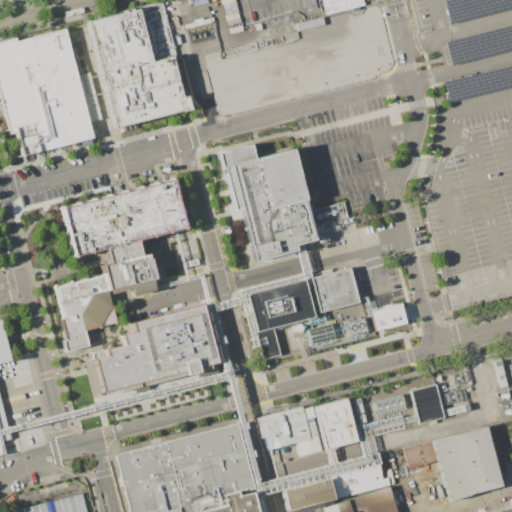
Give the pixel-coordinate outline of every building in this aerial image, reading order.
[(322,0),(325,15),(364,6),(362,0),(322,0)] [(86,21),(113,127),(189,109),(161,2),(86,21)] [(227,104),(391,61),(378,11),(340,21),(343,33),(218,65),(227,104)] [(320,17),(322,24),(295,31),(293,23),(320,17)] [(0,42),(0,106),(7,134),(14,133),(21,156),(92,138),(63,26),(0,42)] [(240,209),(230,211),(216,153),(249,145),(253,158),(229,164),(240,209)] [(229,164),(240,209),(252,260),(294,250),(292,244),(312,239),(288,149),(253,158),(229,164)] [(69,257),(105,248),(139,240),(185,228),(171,179),(59,206),(69,257)] [(107,294),(130,288),(132,295),(155,289),(146,253),(142,254),(139,240),(105,248),(108,263),(100,265),(107,294)] [(318,312),(309,276),(348,268),(356,302),(318,312)] [(53,286),(102,274),(107,294),(115,322),(83,330),(86,346),(63,352),(61,340),(64,339),(58,319),(61,318),(53,286)] [(262,359),(279,355),(272,328),(316,316),(306,277),(245,292),(262,359)] [(367,310),(372,331),(403,323),(398,303),(367,310)] [(100,393),(216,363),(202,305),(128,323),(131,333),(119,335),(121,345),(103,350),(104,355),(92,358),(100,393)] [(303,328),(321,325),(320,319),(313,320),(313,317),(302,319),(303,328)] [(349,335),(345,322),(363,317),(367,330),(349,335)] [(0,455),(2,455),(0,446),(0,363),(11,361),(0,318),(0,455)] [(311,346),(306,330),(330,323),(335,340),(311,346)] [(498,388),(506,385),(501,359),(492,361),(498,388)] [(406,389),(416,424),(441,417),(432,383),(406,389)] [(372,402),(376,414),(406,407),(402,394),(372,402)] [(312,406),(324,449),(357,441),(347,397),(312,406)] [(351,399),(358,424),(366,422),(360,397),(351,399)] [(465,403),(467,410),(442,416),(440,410),(465,403)] [(255,418),(260,438),(265,438),(268,451),(310,440),(302,407),(255,418)] [(113,451),(125,511),(255,511),(252,496),(280,490),(278,479),(252,485),(239,425),(113,451)] [(447,502),(500,485),(484,426),(429,440),(447,502)] [(376,464),(379,479),(384,477),(386,484),(332,499),(326,477),(376,464)] [(347,511),(344,500),(387,486),(395,511),(347,511)] [(320,511),(319,508),(344,500),(347,511),(320,511)]
